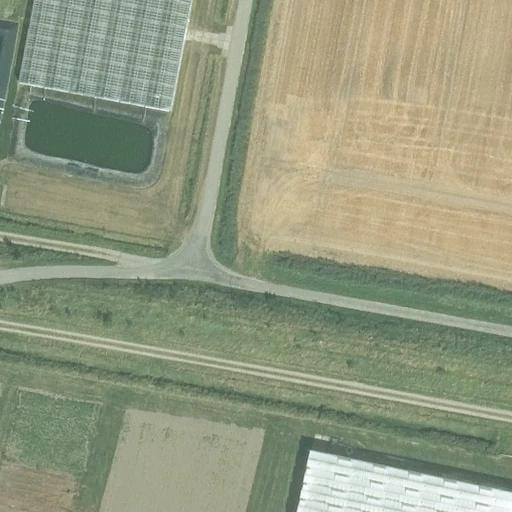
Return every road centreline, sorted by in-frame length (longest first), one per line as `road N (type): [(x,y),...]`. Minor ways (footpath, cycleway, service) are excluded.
road 1 (track): [(0,325),(511,420)]
road 2 (unclassified): [(511,336),(194,278)]
road 3 (unclassified): [(194,278),(245,0)]
road 4 (track): [(0,242),(194,278)]
road 5 (unclassified): [(0,279),(106,270),(194,278)]
